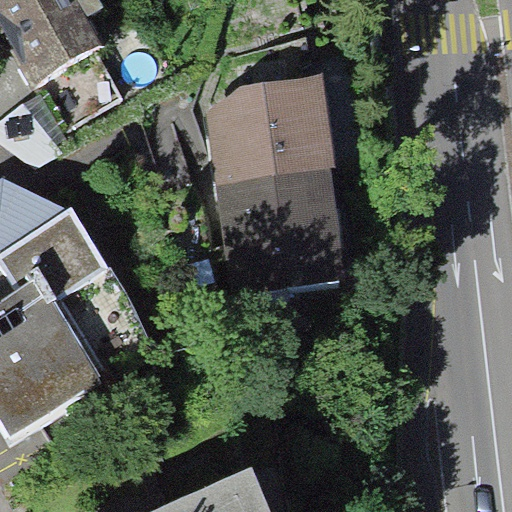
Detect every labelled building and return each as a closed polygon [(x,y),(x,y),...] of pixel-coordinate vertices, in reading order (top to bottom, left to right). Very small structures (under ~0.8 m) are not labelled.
[(0,0),(0,20),(34,85),(103,49),(87,20),(104,11),(97,0),(0,0)] [(324,74),(242,85),(208,112),(233,299),(344,279),(330,167),(337,167),(324,74)] [(34,165),(68,143),(37,95),(3,117),(34,165)] [(0,305),(0,419),(15,444),(161,355),(74,214),(71,216),(6,181),(0,184),(0,266),(3,264),(21,293),(1,306),(0,305)] [(265,511),(251,476),(163,511),(265,511)]
